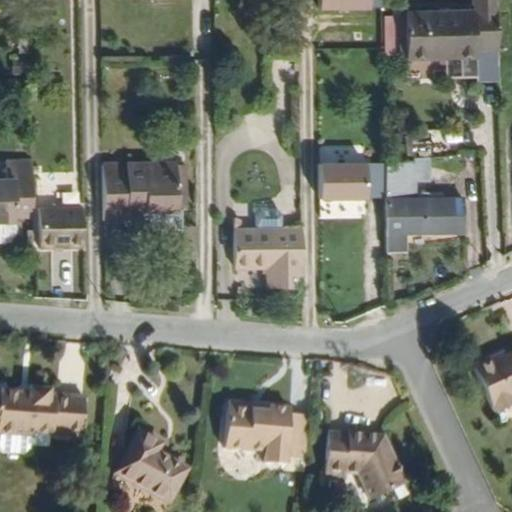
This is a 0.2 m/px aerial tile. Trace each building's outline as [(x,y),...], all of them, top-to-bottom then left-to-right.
[(364,0),(313,0),(313,12),(365,12),(364,0)] [(380,17),(381,45),(392,45),(392,17),(380,17)] [(472,54),(496,55),(495,18),(403,17),(403,64),(472,65),(472,54)] [(441,157),(443,177),(473,174),(471,154),(441,157)] [(359,202),(359,165),(311,165),(311,202),(359,202)] [(10,225),(29,225),(28,168),(2,168),(2,187),(0,187),(0,246),(9,246),(10,225)] [(408,171),(380,170),(380,206),(393,206),(408,206),(408,171)] [(99,177),(99,231),(124,230),(123,226),(146,225),(145,237),(170,238),(171,175),(99,177)] [(380,206),(380,260),(399,260),(399,244),(458,242),(458,210),(394,213),(393,206),(380,206)] [(36,248),(77,248),(77,209),(36,208),(36,248)] [(266,296),(298,294),(297,233),(279,234),(278,219),(273,215),(257,214),(254,221),(254,235),(233,235),(232,273),(265,275),(266,296)] [(170,250),(182,251),(183,237),(170,238),(170,250)] [(169,269),(182,270),(182,251),(170,250),(169,269)] [(511,397),(511,350),(497,358),(494,353),(464,368),(485,416),(506,406),(504,402),(511,397)] [(0,393),(0,455),(20,457),(20,449),(21,437),(42,439),(75,442),(78,402),(42,398),(43,393),(23,390),(22,395),(0,393)] [(280,456),(297,458),(300,415),(281,412),(281,408),(258,406),(257,411),(242,410),(243,405),(218,403),(215,447),(254,452),(252,469),(278,470),(280,456)] [(358,445),(359,436),(317,433),(315,480),(335,481),(336,473),(346,474),(359,504),(397,486),(380,447),(358,445)] [(162,505),(181,471),(151,453),(155,446),(135,435),(111,476),(162,505)] [(375,438),(359,436),(358,445),(380,447),(375,438)] [(41,451),(42,439),(21,437),(20,449),(41,451)]
